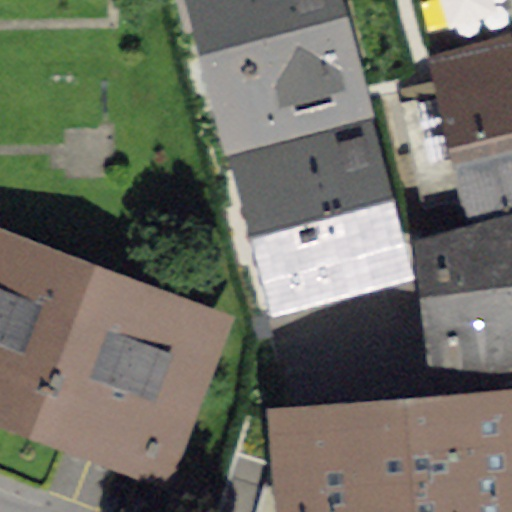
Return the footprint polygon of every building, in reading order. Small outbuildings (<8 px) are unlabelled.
[(207,0),(210,9),(220,7),(252,126),(358,98),(331,0),(207,0)] [(441,96),(401,106),(425,206),(465,196),(469,214),(511,200),(511,76),(503,38),(433,59),(441,96)] [(418,51),(370,62),(377,89),(425,78),(418,51)] [(361,139),(252,168),(286,296),(395,267),(361,139)] [(511,350),(511,225),(435,248),(448,346),(471,343),(472,356),(511,350)] [(0,251),(0,399),(156,461),(159,454),(156,453),(203,329),(0,251)] [(511,511),(511,410),(399,419),(404,511),(511,511)] [(297,511),(404,511),(399,419),(291,427),(297,511)]
